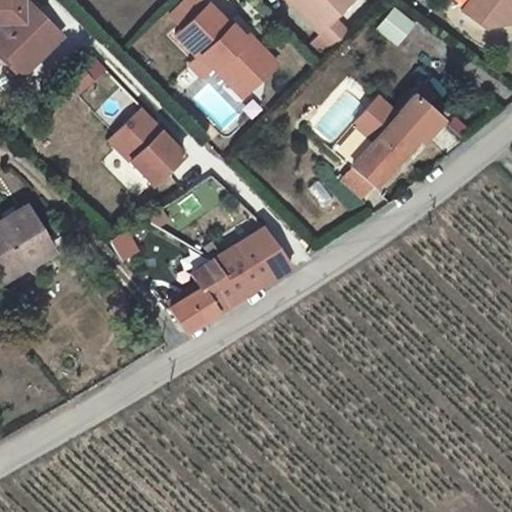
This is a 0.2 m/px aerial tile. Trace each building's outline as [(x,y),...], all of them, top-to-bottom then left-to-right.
[(60,35),(24,0),(0,0),(0,46),(9,55),(4,59),(20,75),(60,35)] [(332,19),(351,0),(287,0),(319,32),(332,19)] [(511,0),(470,0),(462,11),(485,27),(511,23),(509,14),(511,9),(511,0)] [(207,3),(175,35),(197,57),(200,54),(227,82),(237,73),(250,88),(275,63),(253,40),(246,46),(242,41),(245,39),(230,23),(228,25),(207,3)] [(391,6),(374,28),(395,45),(413,23),(391,6)] [(348,34),(332,19),(319,32),(320,33),(334,48),(348,34)] [(334,48),(320,33),(306,46),(320,61),(334,48)] [(9,55),(0,46),(0,55),(4,59),(9,55)] [(250,88),(237,73),(227,82),(241,97),(250,88)] [(370,184),(372,186),(416,136),(436,113),(424,103),(431,95),(420,85),(395,114),(376,97),(353,123),(372,139),(349,166),(352,168),(370,184)] [(443,118),(436,113),(416,136),(422,141),(443,118)] [(159,130),(128,160),(151,184),(182,153),(159,130)] [(370,184),(352,168),(342,180),(360,196),(370,184)] [(0,280),(51,250),(25,206),(0,220),(0,280)] [(184,332),(290,266),(262,227),(219,254),(212,259),(190,273),(195,282),(185,288),(189,294),(168,307),(184,332)] [(124,234),(111,241),(120,256),(132,249),(124,234)] [(212,259),(219,254),(211,242),(203,247),(212,259)]
